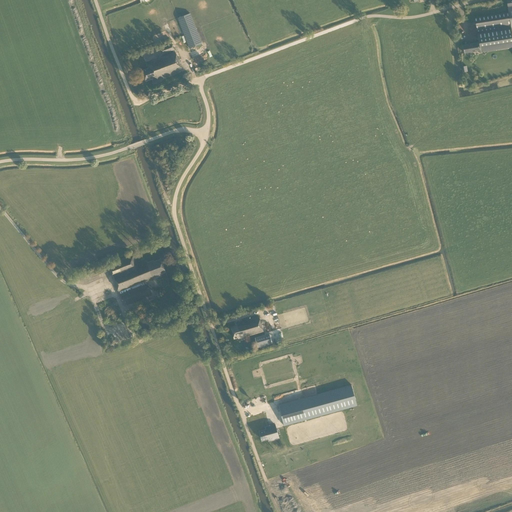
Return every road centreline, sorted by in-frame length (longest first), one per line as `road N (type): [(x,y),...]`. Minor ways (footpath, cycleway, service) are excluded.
road 1 (unclassified): [(236,402),(173,212),(206,134)]
road 2 (unclassified): [(206,134),(197,79),(133,99),(95,0)]
road 3 (unclassified): [(0,161),(87,158),(171,131),(206,134)]
